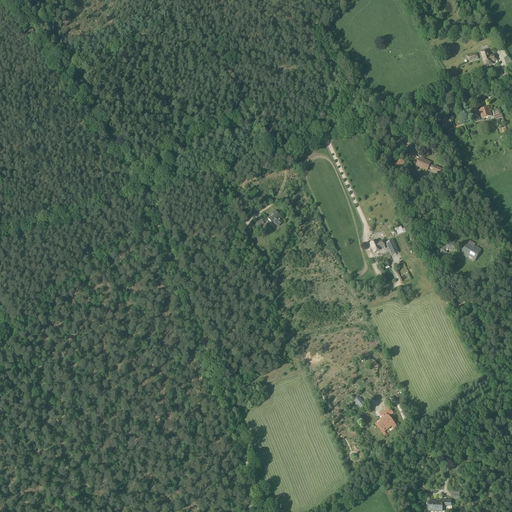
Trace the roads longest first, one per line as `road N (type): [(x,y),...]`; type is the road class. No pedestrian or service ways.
road 1 (unclassified): [(511,76),(146,195)]
road 2 (unclassified): [(257,488),(146,195)]
road 3 (track): [(146,195),(7,0)]
road 4 (track): [(511,377),(342,511)]
road 5 (unclassified): [(146,195),(0,240)]
road 6 (track): [(280,151),(281,188),(251,218),(239,206),(249,161)]
